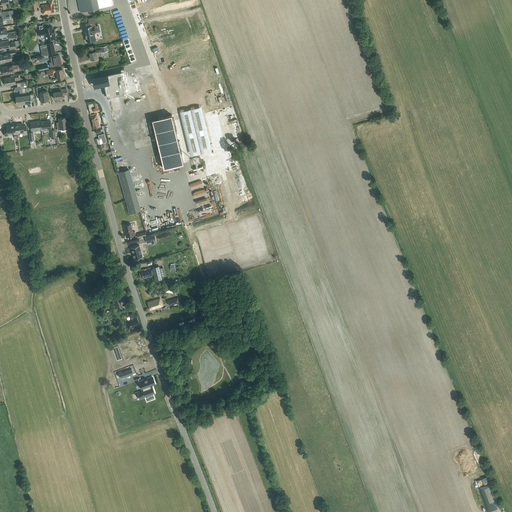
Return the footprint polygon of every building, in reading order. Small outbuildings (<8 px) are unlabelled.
[(53,3),(52,3),(51,0),(47,1),(48,4),(41,5),(43,14),(54,12),(53,3)] [(77,0),(80,12),(114,5),(112,0),(77,0)] [(0,15),(1,15),(1,16),(5,15),(8,14),(8,11),(1,12),(1,9),(5,9),(4,4),(2,4),(0,4),(0,15)] [(6,17),(5,15),(1,16),(2,17),(0,17),(0,24),(3,24),(3,20),(10,19),(9,16),(6,17)] [(92,27),(92,25),(90,26),(89,22),(81,24),(82,30),(83,30),(86,41),(87,41),(87,42),(95,40),(94,33),(95,33),(94,26),(92,27)] [(54,32),(55,32),(54,28),(52,28),(52,26),(45,28),(45,27),(44,27),(43,25),(39,25),(39,28),(40,28),(40,29),(39,30),(39,32),(40,36),(45,35),(46,40),(54,38),(53,32),(54,32)] [(6,28),(0,29),(0,36),(7,35),(7,38),(17,37),(16,31),(7,33),(6,28)] [(8,40),(0,41),(0,48),(9,47),(9,49),(16,48),(15,42),(9,43),(8,40)] [(41,48),(43,56),(56,53),(53,43),(47,44),(47,47),(41,48)] [(0,55),(1,62),(11,60),(11,56),(15,55),(14,49),(10,50),(10,53),(0,54),(0,55)] [(89,52),(91,60),(97,58),(96,53),(101,52),(100,49),(95,50),(96,51),(89,52)] [(61,64),(59,55),(50,57),(51,62),(49,63),(50,67),(61,64)] [(17,66),(23,65),(22,60),(19,61),(12,62),(12,65),(2,67),(3,69),(1,70),(2,73),(3,73),(3,74),(14,72),(13,69),(18,68),(17,66)] [(64,78),(62,68),(56,70),(56,68),(46,70),(47,75),(53,74),(53,72),(56,72),(57,79),(64,78)] [(186,68),(166,73),(175,110),(197,105),(186,68)] [(155,138),(163,168),(183,163),(171,114),(163,116),(153,73),(137,77),(137,75),(122,79),(120,72),(92,79),(94,88),(106,86),(109,99),(108,99),(111,113),(113,113),(113,114),(114,114),(118,130),(124,145),(155,138)] [(4,84),(5,84),(5,85),(15,84),(15,79),(17,78),(19,78),(18,73),(13,74),(14,76),(4,78),(5,81),(4,81),(4,82),(4,84)] [(15,91),(19,90),(20,96),(16,96),(17,104),(24,103),(22,86),(14,87),(15,91)] [(31,102),(30,98),(32,98),(33,97),(33,94),(26,95),(25,88),(24,88),(23,86),(22,86),(24,103),(31,102)] [(54,99),(63,97),(62,95),(67,94),(66,88),(60,89),(60,91),(53,92),(54,99)] [(48,99),(47,90),(40,92),(41,100),(48,99)] [(198,111),(176,116),(185,154),(207,149),(198,111)] [(100,126),(97,114),(90,115),(93,128),(100,126)] [(60,129),(66,128),(67,131),(71,130),(71,124),(67,125),(66,117),(58,118),(59,122),(56,123),(57,130),(60,129)] [(50,120),(40,122),(42,130),(51,129),(50,120)] [(30,122),(31,131),(41,129),(41,130),(42,130),(40,122),(40,121),(30,122)] [(15,123),(14,124),(16,138),(18,138),(18,134),(18,133),(23,133),(23,134),(27,133),(26,126),(23,126),(22,123),(15,124),(15,123)] [(13,134),(14,135),(14,138),(16,138),(14,124),(13,124),(6,125),(6,129),(4,129),(5,136),(8,136),(8,135),(13,134)] [(98,138),(97,138),(100,150),(105,148),(104,143),(106,142),(104,133),(98,135),(98,138)] [(205,170),(203,170),(202,166),(196,167),(197,173),(201,172),(202,176),(206,176),(205,170)] [(128,169),(117,172),(129,213),(140,210),(128,169)] [(204,200),(215,198),(214,193),(210,194),(209,191),(212,190),(209,176),(202,178),(206,192),(208,192),(209,194),(203,196),(204,200)] [(209,201),(211,208),(219,206),(217,200),(209,201)] [(123,226),(125,232),(126,237),(135,235),(134,231),(133,231),(131,224),(123,226)] [(139,245),(131,247),(131,248),(134,259),(142,256),(139,245)] [(152,267),(155,280),(161,279),(158,266),(152,267)] [(141,278),(152,275),(151,268),(139,270),(141,278)] [(120,293),(110,296),(112,301),(122,298),(120,293)] [(150,310),(162,306),(160,298),(148,302),(150,310)] [(125,321),(128,329),(131,328),(133,333),(137,331),(136,328),(135,327),(139,325),(137,317),(133,319),(132,317),(133,316),(132,313),(129,314),(130,317),(131,319),(125,321)] [(144,380),(139,382),(141,389),(142,388),(143,390),(141,391),(142,391),(142,393),(142,394),(142,395),(143,394),(143,396),(143,397),(145,396),(145,397),(145,396),(152,394),(153,394),(152,394),(154,393),(152,387),(153,387),(152,387),(150,388),(149,384),(154,382),(152,377),(147,379),(144,380)] [(493,483),(479,488),(485,505),(499,500),(493,483)]
